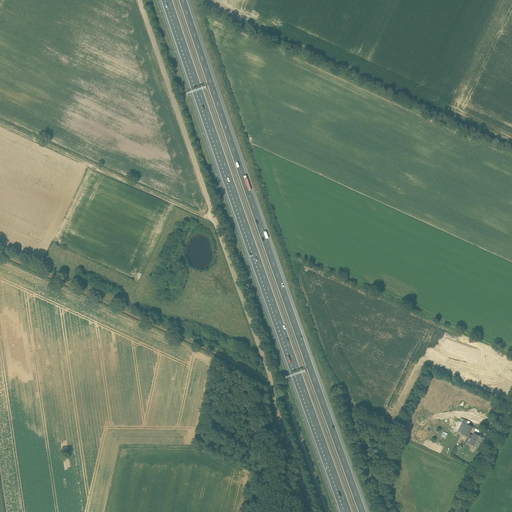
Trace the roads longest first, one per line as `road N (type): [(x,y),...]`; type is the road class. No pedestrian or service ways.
road 1 (motorway): [(362,511),(182,0)]
road 2 (motorway): [(168,0),(348,511)]
road 3 (unclassified): [(313,511),(138,0)]
road 4 (track): [(0,120),(213,217)]
